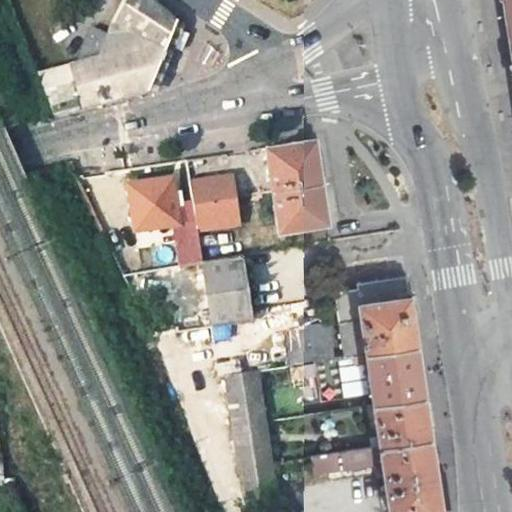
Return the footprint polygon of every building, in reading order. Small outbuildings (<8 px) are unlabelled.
[(95,55),(73,60),(66,62),(79,107),(146,89),(174,17),(151,0),(118,0),(108,17),(104,31),(95,55)] [(511,0),(498,0),(499,2),(501,1),(511,67),(509,68),(511,90),(511,89),(511,0)] [(88,26),(73,60),(95,55),(104,31),(88,26)] [(50,115),(79,107),(66,62),(33,70),(50,115)] [(325,223),(317,173),(312,140),(289,143),(262,148),(276,231),(325,223)] [(191,203),(231,197),(228,176),(187,182),(191,203)] [(199,259),(195,231),(193,221),(177,223),(169,178),(126,183),(132,230),(173,225),(180,261),(199,259)] [(235,224),(231,197),(191,203),(193,221),(195,231),(235,224)] [(199,262),(209,326),(249,320),(240,256),(199,262)] [(334,309),(407,297),(404,278),(355,285),(355,290),(332,294),(334,309)] [(342,359),(366,355),(414,347),(410,316),(407,297),(334,309),(342,359)] [(283,368),(300,366),(332,360),(327,329),(278,337),(283,368)] [(414,347),(366,355),(373,405),(422,398),(418,370),(414,347)] [(230,427),(264,422),(256,373),(223,378),(230,427)] [(422,398),(373,405),(379,448),(428,441),(425,418),(422,398)] [(239,469),(270,464),(264,422),(230,427),(236,470),(239,469)] [(438,511),(428,441),(379,448),(309,458),(311,476),(383,466),(389,511),(438,511)] [(270,464),(239,469),(243,500),(275,497),(270,464)]
